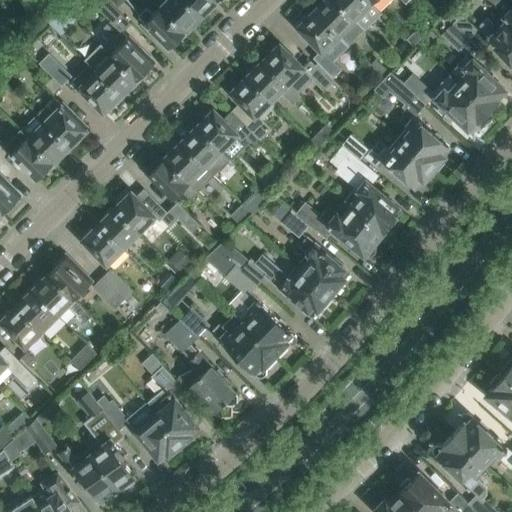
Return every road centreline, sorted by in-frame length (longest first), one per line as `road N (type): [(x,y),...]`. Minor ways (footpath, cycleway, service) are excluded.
road 1 (residential): [(511,144),(295,403),(166,511)]
road 2 (primary): [(511,201),(367,373),(221,511)]
road 3 (residential): [(0,258),(276,0)]
road 4 (primary): [(257,511),(335,442),(511,235)]
road 5 (residential): [(309,511),(411,414),(511,289)]
